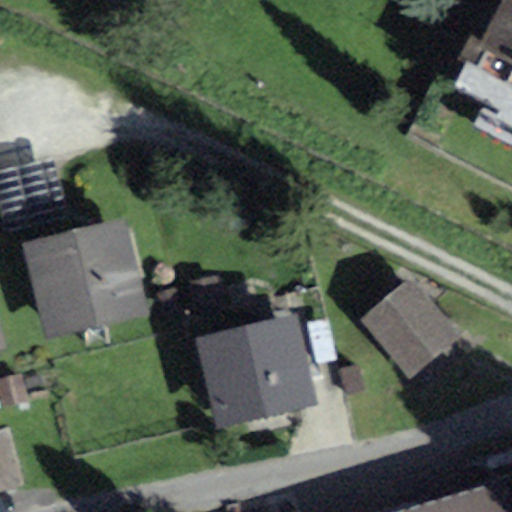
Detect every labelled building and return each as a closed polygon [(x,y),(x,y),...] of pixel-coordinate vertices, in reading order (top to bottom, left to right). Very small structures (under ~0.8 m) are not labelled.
[(511,0),(495,0),(463,64),(511,88),(511,0)] [(124,228),(24,254),(48,346),(149,319),(124,228)] [(411,283),(362,325),(414,386),(463,344),(411,283)] [(320,419),(301,328),(193,350),(212,441),(320,419)] [(0,495),(21,490),(7,439),(0,441),(0,495)] [(511,511),(511,489),(432,511),(511,511)]
